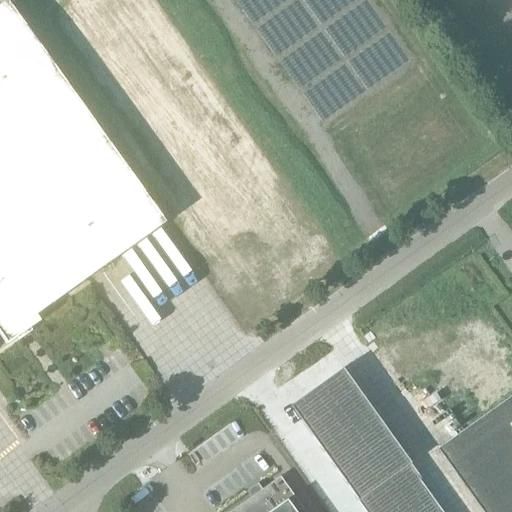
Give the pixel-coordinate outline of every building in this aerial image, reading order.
[(0,337),(6,345),(39,322),(35,316),(86,280),(164,223),(165,223),(83,109),(6,1),(0,5),(0,337)] [(342,369),(325,381),(346,410),(362,398),(342,369)] [(336,417),(346,410),(325,381),(306,395),(326,424),(336,417)] [(306,395),(290,407),(310,435),(326,424),(306,395)] [(362,398),(346,410),(336,417),(348,433),(374,415),(362,398)] [(511,511),(511,398),(439,450),(483,511),(511,511)] [(360,450),(386,431),(374,415),(348,433),(360,450)] [(326,424),(310,435),(322,452),(348,433),(336,417),(326,424)] [(371,466),(397,447),(386,431),(360,450),(371,466)] [(348,433),(322,452),(334,468),(360,450),(348,433)] [(371,466),(383,482),(386,480),(409,464),(397,447),(371,466)] [(360,450),(334,468),(345,485),(371,466),(360,450)] [(386,480),(396,493),(419,477),(409,464),(386,480)] [(345,485),(357,501),(383,482),(371,466),(345,485)] [(304,511),(279,477),(262,490),(257,484),(256,485),(259,489),(250,495),(252,497),(231,511),(304,511)] [(428,490),(419,477),(396,493),(405,506),(428,490)] [(369,511),(396,493),(386,480),(383,482),(357,501),(364,511),(369,511)] [(409,511),(424,511),(437,503),(428,490),(405,506),(409,511)] [(396,493),(369,511),(396,511),(405,506),(396,493)] [(443,511),(437,503),(424,511),(443,511)]
